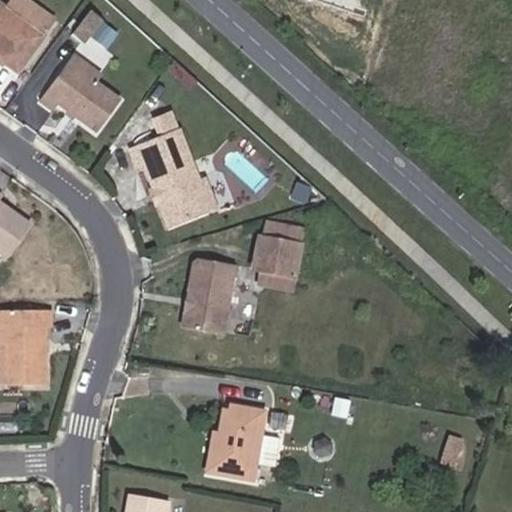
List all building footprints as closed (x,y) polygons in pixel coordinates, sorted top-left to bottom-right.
[(61,38),(5,0),(0,0),(0,59),(16,71),(19,68),(33,78),(61,38)] [(92,11),(75,36),(88,45),(105,21),(102,19),(92,11)] [(109,27),(99,43),(111,52),(113,49),(122,36),(109,27)] [(103,75),(76,56),(44,101),(58,111),(62,105),(101,133),(124,100),(99,82),(103,75)] [(202,185),(181,134),(133,154),(140,172),(148,168),(173,228),(213,212),(202,185)] [(207,183),(202,185),(213,212),(218,209),(207,183)] [(0,196),(0,252),(8,258),(32,226),(0,202),(0,201),(3,198),(0,196)] [(259,270),(305,279),(313,242),(266,232),(259,270)] [(230,332),(242,266),(208,259),(201,265),(189,324),(230,332)] [(51,312),(3,312),(3,346),(3,387),(47,387),(47,329),(51,328),(51,312)] [(260,481),(272,412),(237,407),(236,414),(231,413),(227,435),(220,435),(213,474),(260,481)] [(173,511),(175,503),(136,497),(133,511),(173,511)]
